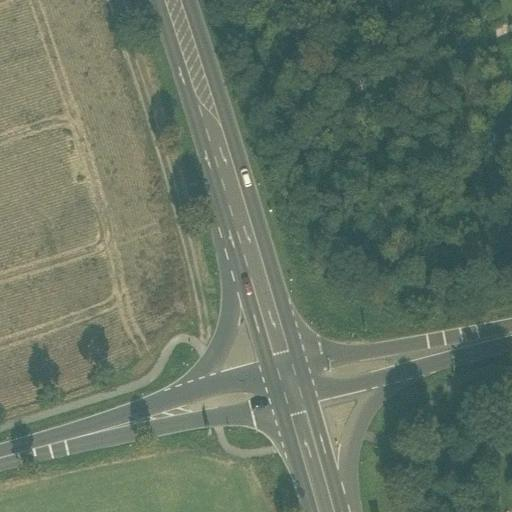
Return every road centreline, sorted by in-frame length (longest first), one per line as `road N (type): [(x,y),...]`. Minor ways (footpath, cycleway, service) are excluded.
road 1 (track): [(111,0),(167,172),(212,361)]
road 2 (tertiary): [(25,451),(294,401)]
road 3 (secondary): [(246,239),(171,0)]
road 4 (tertiary): [(497,337),(285,371)]
road 5 (tertiary): [(246,239),(220,346),(179,398)]
road 6 (tertiary): [(179,398),(25,451)]
road 7 (tertiary): [(329,511),(356,422),(387,377)]
road 8 (secondary): [(285,371),(246,239)]
